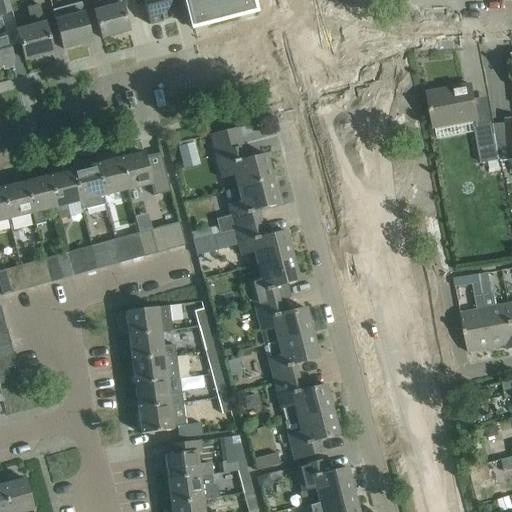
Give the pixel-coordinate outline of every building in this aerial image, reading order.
[(0,0),(0,14),(11,12),(8,0),(0,0)] [(94,11),(96,19),(102,39),(129,31),(123,12),(120,0),(105,0),(107,7),(94,11)] [(133,0),(135,6),(144,4),(149,25),(174,18),(174,17),(169,0),(133,0)] [(184,0),(188,13),(190,21),(205,17),(206,22),(206,24),(238,16),(238,14),(237,14),(236,9),(251,5),(249,0),(184,0)] [(17,30),(19,40),(24,60),(52,52),(47,33),(40,4),(27,7),(32,27),(17,30)] [(63,49),(91,42),(80,4),(53,11),(55,20),(63,49)] [(0,66),(13,63),(8,44),(2,22),(0,22),(0,66)] [(429,97),(434,127),(478,119),(471,85),(454,88),(454,92),(429,97)] [(494,123),(501,161),(508,160),(511,159),(511,117),(505,118),(505,122),(494,123)] [(499,160),(492,122),(474,126),(481,163),(499,160)] [(237,189),(273,180),(266,154),(247,159),(238,128),(210,135),(215,155),(221,178),(233,175),(237,189)] [(144,153),(119,159),(126,189),(150,183),(154,196),(170,192),(160,153),(145,157),(144,153)] [(119,159),(96,165),(103,195),(126,189),(119,159)] [(82,210),(105,204),(103,195),(96,165),(72,171),(79,201),(82,210)] [(72,171),(48,177),(55,207),(56,207),(59,219),(69,216),(67,205),(79,201),(72,171)] [(48,177),(24,182),(31,214),(32,213),(34,225),(45,222),(42,211),(55,207),(48,177)] [(237,189),(226,191),(230,205),(228,205),(232,222),(234,230),(259,223),(255,210),(279,204),(273,180),(237,189)] [(1,188),(8,220),(31,214),(24,182),(1,188)] [(149,230),(156,253),(185,245),(179,222),(149,230)] [(256,265),(292,256),(286,231),(262,237),(259,223),(234,230),(192,241),(196,255),(216,250),(216,249),(238,243),(240,255),(253,251),(256,265)] [(136,234),(143,257),(156,253),(149,230),(136,234)] [(113,240),(120,263),(143,257),(136,234),(113,240)] [(113,240),(101,243),(108,266),(120,263),(113,240)] [(101,243),(90,246),(96,270),(108,266),(101,243)] [(79,250),(85,273),(96,270),(90,246),(79,250)] [(66,253),(73,276),(85,273),(79,250),(66,253)] [(54,256),(61,279),(73,276),(66,253),(54,256)] [(54,256),(42,260),(48,283),(61,279),(54,256)] [(254,306),(278,300),(275,287),(299,281),(292,256),(256,265),(260,279),(247,282),(254,306)] [(42,260),(19,266),(24,289),(48,283),(42,260)] [(7,269),(14,292),(24,289),(19,266),(7,269)] [(0,271),(0,287),(2,296),(14,292),(7,269),(0,271)] [(489,272),(480,273),(482,285),(491,283),(489,272)] [(477,310),(461,313),(468,352),(492,348),(482,296),(482,295),(479,274),(454,278),(455,286),(472,283),(477,310)] [(494,294),(482,296),(492,348),(506,345),(507,350),(511,348),(511,322),(509,304),(496,306),(494,294)] [(266,345),(312,333),(306,308),(282,314),(278,300),(254,306),(264,346),(266,345)] [(170,321),(169,306),(125,312),(128,336),(172,330),(171,321),(170,321)] [(198,327),(207,325),(203,308),(194,311),(196,319),(198,327)] [(202,343),(204,349),(213,348),(211,340),(207,325),(198,327),(202,343)] [(0,332),(0,344),(10,342),(7,330),(0,332)] [(128,336),(132,360),(175,354),(174,344),(162,346),(161,333),(172,332),(172,330),(128,336)] [(267,359),(273,385),(299,378),(295,364),(319,358),(312,333),(266,345),(270,358),(267,359)] [(0,344),(0,358),(14,354),(10,342),(0,344)] [(207,358),(211,374),(220,372),(215,356),(213,348),(204,349),(207,358)] [(0,358),(0,370),(17,366),(14,354),(0,358)] [(132,360),(135,384),(167,380),(190,377),(187,355),(175,357),(175,354),(132,360)] [(0,370),(0,384),(20,379),(17,366),(0,370)] [(216,390),(218,398),(226,396),(220,372),(211,374),(215,390),(216,390)] [(278,423),(332,409),(326,385),(302,391),(299,378),(273,385),(279,408),(282,408),(285,421),(278,423)] [(511,379),(502,382),(506,398),(511,396),(511,379)] [(135,384),(138,408),(182,402),(181,393),(168,394),(167,380),(135,384)] [(226,396),(218,398),(222,414),(230,412),(226,396)] [(177,427),(178,439),(202,436),(201,424),(185,426),(182,402),(138,408),(141,434),(173,430),(173,428),(177,427)] [(315,441),(338,435),(332,409),(278,423),(282,437),(286,436),(293,460),(318,454),(315,441)] [(164,455),(168,480),(200,475),(212,474),(211,462),(198,464),(196,451),(202,450),(200,440),(163,446),(164,455)] [(223,472),(236,471),(236,470),(246,467),(240,443),(234,445),(232,446),(232,450),(232,454),(233,460),(222,462),(223,472)] [(511,457),(501,460),(504,471),(511,469),(511,457)] [(313,488),(317,502),(353,492),(347,468),(323,474),(320,461),(295,468),(301,492),(313,488)] [(236,470),(243,494),(253,493),(252,491),(253,491),(249,477),(246,467),(236,470)] [(255,476),(259,490),(272,486),(268,473),(255,476)] [(168,480),(171,505),(203,500),(215,498),(213,488),(201,490),(200,475),(168,480)] [(25,479),(2,485),(8,511),(25,511),(34,510),(25,479)] [(8,511),(2,485),(0,485),(0,511),(8,511)] [(358,511),(353,492),(317,502),(319,511),(358,511)] [(245,502),(247,511),(257,511),(253,493),(243,494),(245,502)] [(171,505),(171,511),(204,511),(203,500),(171,505)]
